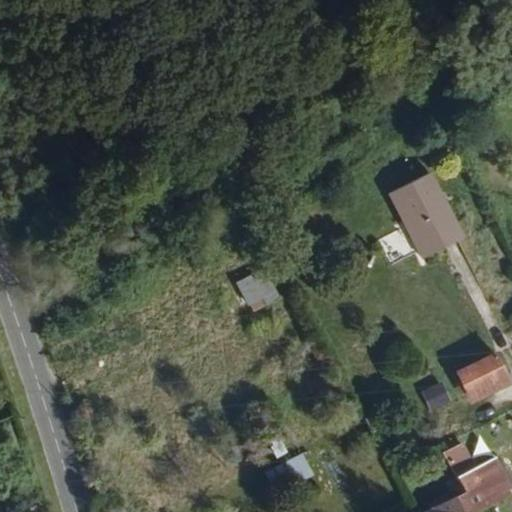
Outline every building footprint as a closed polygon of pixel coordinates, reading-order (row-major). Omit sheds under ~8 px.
[(427,170),(385,191),(418,257),(460,236),(427,170)] [(264,268),(236,282),(251,311),(279,297),(264,268)] [(496,383),(481,351),(440,370),(456,402),(496,383)] [(428,409),(446,400),(437,381),(419,391),(428,409)] [(300,454),(263,471),(273,492),(310,475),(300,454)] [(509,491),(494,459),(486,463),(483,457),(461,467),(458,461),(443,469),(445,473),(454,492),(464,488),(474,508),(509,491)] [(466,511),(474,508),(464,488),(454,492),(445,473),(440,475),(451,495),(417,511),(466,511)]
